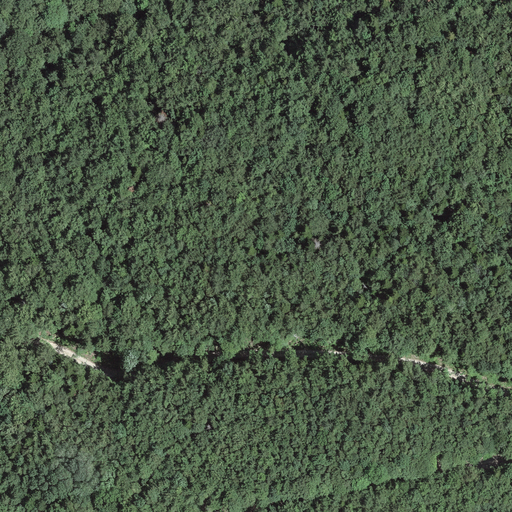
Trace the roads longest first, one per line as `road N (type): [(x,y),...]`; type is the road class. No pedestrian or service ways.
road 1 (track): [(511,394),(399,364),(291,359),(109,378),(48,351),(0,347)]
road 2 (track): [(511,111),(479,105),(369,119),(314,154),(161,187),(95,246)]
road 3 (track): [(222,511),(511,462)]
